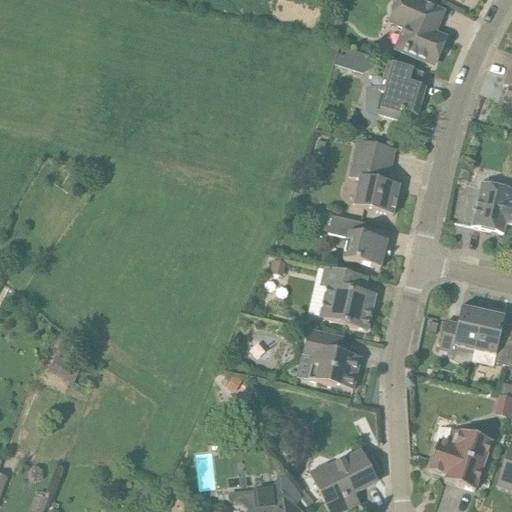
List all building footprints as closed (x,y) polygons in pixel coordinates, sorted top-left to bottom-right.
[(433,67),(445,41),(434,36),(443,15),(407,0),(401,0),(391,25),(405,31),(396,52),(433,67)] [(369,78),(374,60),(339,51),(334,69),(369,78)] [(417,118),(425,90),(420,88),(423,76),(388,65),(379,94),(385,96),(379,117),(399,123),(401,115),(403,116),(404,114),(417,118)] [(393,218),(399,189),(387,187),(394,153),(357,145),(350,180),(359,182),(353,209),(393,218)] [(511,228),(511,202),(511,197),(511,193),(481,187),(471,230),(503,237),(505,227),(511,228)] [(325,236),(329,220),(317,217),(314,233),(325,236)] [(380,271),(387,243),(364,238),(367,226),(332,219),(328,236),(348,241),(343,262),(380,271)] [(366,333),(374,299),(362,296),(366,280),(325,270),(321,288),(327,289),(320,320),(345,325),(345,328),(366,333)] [(474,353),(483,315),(461,311),(457,327),(445,324),(439,353),(451,356),(453,349),(474,353)] [(506,368),(511,341),(511,339),(501,337),(504,320),(483,315),(474,353),(495,358),(494,365),(506,368)] [(353,393),(360,360),(340,355),(344,340),(308,332),(302,357),(313,360),(308,383),(353,393)] [(72,387),(80,370),(55,358),(47,375),(72,387)] [(511,421),(511,416),(511,401),(499,399),(495,417),(511,421)] [(475,494),(491,445),(461,435),(456,450),(438,444),(428,472),(446,478),(444,484),(475,494)] [(511,446),(497,490),(511,495),(511,446)] [(327,511),(346,511),(351,510),(346,500),(375,485),(361,456),(327,472),(330,478),(314,485),(327,511)] [(296,511),(294,510),(300,501),(282,476),(269,493),(228,497),(246,511),(296,511)] [(44,511),(48,501),(34,496),(28,511),(44,511)]
